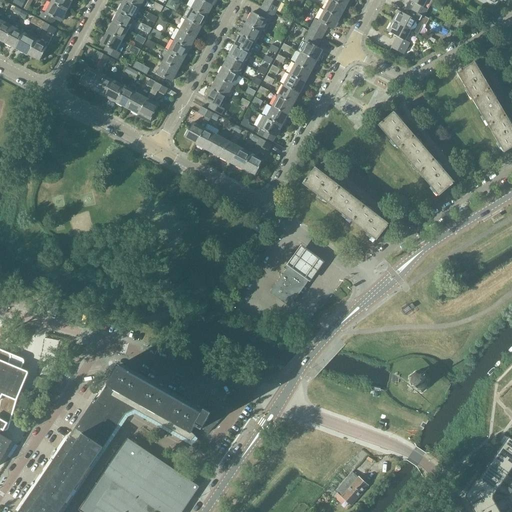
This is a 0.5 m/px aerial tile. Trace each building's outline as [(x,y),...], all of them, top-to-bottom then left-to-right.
[(15,0),(13,3),(22,8),(26,1),(24,0),(15,0)] [(72,0),(71,0),(52,0),(51,3),(67,11),(72,0)] [(125,0),(125,1),(140,9),(144,0),(125,0)] [(169,0),(168,2),(166,6),(176,12),(180,4),(178,3),(179,1),(176,0),(169,0)] [(201,0),(196,0),(192,9),(207,17),(213,6),(201,0)] [(265,0),(264,3),(277,9),(281,2),(282,2),(282,0),(288,0),(289,1),(289,0),(265,0)] [(304,0),(302,0),(297,0),(294,7),(299,10),(304,0)] [(345,8),(330,0),(324,11),(339,19),(345,8)] [(349,0),(329,0),(330,0),(345,8),(348,9),(352,2),(349,1),(349,0)] [(408,0),(415,3),(412,10),(424,16),(428,10),(423,7),(427,0),(408,0)] [(125,1),(119,11),(134,19),(140,9),(125,1)] [(61,22),(67,11),(51,3),(45,14),(43,12),(40,18),(53,24),(55,19),(61,22)] [(152,8),(160,12),(163,7),(155,3),(152,8)] [(163,13),(171,17),(173,12),(165,8),(163,13)] [(192,9),(186,19),(201,27),(207,17),(192,9)] [(261,9),(257,16),(267,21),(270,23),(274,15),(261,9)] [(398,11),(393,21),(410,31),(415,33),(424,16),(412,10),(408,16),(398,11)] [(119,11),(113,22),(128,30),(134,19),(119,11)] [(324,11),(318,21),(318,22),(328,27),(333,30),(339,19),(324,11)] [(252,13),(246,24),(261,32),(267,21),(257,16),(252,13)] [(147,19),(155,23),(157,18),(149,14),(147,19)] [(157,24),(165,28),(168,23),(160,19),(157,24)] [(186,19),(181,30),(195,38),(201,27),(186,19)] [(318,22),(318,21),(315,20),(311,27),(324,34),(328,27),(318,22)] [(0,23),(0,39),(5,42),(13,27),(1,21),(0,23)] [(410,31),(393,21),(387,31),(397,37),(391,48),(403,54),(410,43),(405,40),(410,31)] [(128,30),(113,22),(108,33),(122,41),(128,30)] [(42,28),(42,29),(54,35),(57,29),(51,26),(45,23),(42,28)] [(261,32),(246,24),(240,34),(256,43),(261,32)] [(141,29),(149,34),(152,29),(144,25),(141,29)] [(24,33),(13,27),(5,42),(16,49),(24,33)] [(151,35),(159,39),(162,34),(154,30),(151,35)] [(181,30),(175,41),(190,49),(195,38),(181,30)] [(321,40),(306,32),(301,40),(303,41),(297,51),(301,53),(316,62),(322,51),(317,48),(321,40)] [(16,49),(28,55),(36,40),(24,33),(16,49)] [(102,44),(107,47),(116,52),(117,51),(122,41),(108,33),(102,44)] [(256,43),(240,34),(235,45),(250,53),(256,43)] [(135,40),(143,44),(146,40),(138,35),(135,40)] [(36,40),(28,55),(40,61),(48,46),(36,40)] [(145,45),(153,50),(156,45),(148,40),(145,45)] [(175,41),(169,52),(184,60),(190,49),(175,41)] [(281,49),(288,53),(291,48),(284,44),(281,49)] [(235,45),(229,56),(244,64),(250,53),(235,45)] [(272,45),(269,50),(276,54),(279,49),(272,45)] [(129,51),(137,55),(140,50),(132,46),(129,51)] [(116,52),(107,47),(104,52),(118,59),(121,53),(117,51),(116,52)] [(109,57),(97,51),(94,57),(106,63),(109,57)] [(169,52),(163,63),(178,70),(184,60),(169,52)] [(316,62),(301,53),(295,64),(311,72),(316,62)] [(275,60),(283,64),(285,59),(278,55),(275,60)] [(229,56),(223,67),(238,75),(244,64),(229,56)] [(266,56),(263,60),(270,64),(273,59),(266,56)] [(106,63),(112,66),(115,61),(109,57),(106,63)] [(150,69),(136,62),(133,68),(147,75),(150,69)] [(490,89),(475,62),(457,73),(472,100),(490,89)] [(178,70),(163,63),(157,74),(172,81),(178,70)] [(290,75),(305,83),(311,72),(295,64),(290,75)] [(260,66),(257,71),(265,75),(267,70),(260,66)] [(270,71),(277,74),(280,70),(272,66),(270,71)] [(129,76),(132,70),(126,67),(123,73),(129,76)] [(223,67),(217,77),(232,86),(238,75),(223,67)] [(81,83),(93,89),(101,74),(89,68),(81,83)] [(129,76),(135,79),(138,73),(132,70),(129,76)] [(112,80),(101,74),(93,89),(104,96),(112,80)] [(284,86),(299,94),(305,83),(290,75),(284,86)] [(264,81),(271,85),(274,80),(267,76),(264,81)] [(217,77),(212,88),(227,96),(232,86),(217,77)] [(254,77),(252,82),(259,86),(261,81),(254,77)] [(146,86),(152,90),(156,83),(150,79),(146,86)] [(124,87),(112,80),(104,96),(116,102),(124,87)] [(156,83),(152,90),(164,96),(168,89),(156,83)] [(299,94),(284,86),(278,97),(293,105),(299,94)] [(136,93),(124,87),(116,102),(128,108),(136,93)] [(258,92),(265,96),(268,91),(261,87),(258,92)] [(206,99),(212,102),(221,107),(227,96),(212,88),(206,99)] [(248,88),(246,93),(253,97),(256,92),(248,88)] [(488,126),(506,116),(490,89),(472,100),(488,126)] [(128,108),(139,114),(147,99),(136,93),(128,108)] [(293,105),(278,97),(272,107),(288,115),(293,105)] [(252,103),(260,107),(262,102),(255,98),(252,103)] [(147,99),(139,114),(151,121),(159,105),(147,99)] [(243,99),(240,104),(247,107),(250,103),(243,99)] [(221,107),(212,102),(209,108),(222,115),(225,109),(221,107)] [(288,115),(272,107),(267,118),(282,126),(288,115)] [(399,149),(414,136),(394,112),(378,126),(399,149)] [(488,126),(504,153),(511,148),(511,125),(506,116),(488,126)] [(255,128),(249,125),(248,120),(244,118),(241,125),(247,129),(253,132),(255,128)] [(282,126),(267,118),(261,129),(265,131),(275,137),(276,137),(282,126)] [(185,138),(197,144),(205,129),(193,123),(185,138)] [(197,144),(209,150),(217,135),(205,129),(197,144)] [(275,137),(265,131),(262,137),(273,142),(275,137)] [(209,150),(220,157),(228,142),(217,135),(209,150)] [(260,138),(254,135),(250,141),(257,145),(260,138)] [(435,159),(414,136),(399,149),(419,173),(435,159)] [(257,145),(268,151),(272,145),(260,138),(257,145)] [(220,157),(232,163),(240,148),(228,142),(220,157)] [(252,154),(240,148),(232,163),(244,169),(252,154)] [(244,169),(255,176),(264,160),(257,157),(259,153),(254,150),(252,154),(244,169)] [(419,173),(439,196),(454,183),(435,159),(419,173)] [(340,187),(315,168),(303,184),(327,203),(340,187)] [(365,205),(340,187),(327,203),(352,222),(365,205)] [(352,222),(376,241),(389,224),(365,205),(352,222)] [(286,266),(288,268),(306,281),(308,283),(323,262),(300,246),(286,266)] [(294,262),(273,292),(289,304),(311,274),(294,262)] [(0,462),(12,442),(12,441),(0,434),(0,433),(2,430),(3,430),(4,430),(4,431),(5,431),(6,430),(7,430),(8,429),(8,428),(17,400),(28,374),(28,373),(27,372),(21,369),(23,363),(24,363),(24,362),(24,361),(23,361),(23,360),(22,359),(0,349),(0,462)] [(187,439),(191,441),(195,437),(195,436),(192,433),(196,426),(209,433),(215,426),(213,424),(219,416),(222,419),(225,415),(210,402),(205,409),(204,411),(202,413),(125,370),(124,372),(118,369),(119,367),(118,366),(111,379),(108,385),(107,385),(103,392),(135,409),(145,415),(145,416),(187,439)] [(430,379),(425,372),(416,371),(410,376),(408,385),(414,391),(422,392),(429,387),(430,379)] [(135,409),(103,392),(99,397),(125,414),(135,409)] [(103,448),(122,420),(123,419),(122,419),(125,414),(99,397),(96,401),(94,400),(92,403),(75,428),(82,433),(82,434),(103,448)] [(59,511),(103,448),(82,434),(82,433),(75,428),(18,511),(59,511)] [(508,438),(502,446),(511,452),(511,439),(509,437),(508,437),(508,438)] [(87,498),(79,510),(81,511),(182,511),(199,487),(127,438),(89,494),(89,495),(87,498)] [(511,452),(502,446),(496,454),(511,465),(511,452)] [(508,475),(511,468),(511,465),(496,454),(490,463),(508,475)] [(502,483),(508,475),(490,463),(485,471),(502,483)] [(496,491),(502,483),(485,471),(479,479),(496,491)] [(358,478),(341,496),(352,506),(368,486),(358,478)] [(479,479),(477,478),(476,479),(477,480),(477,479),(480,481),(477,485),(474,483),(467,492),(466,494),(466,495),(465,496),(465,497),(466,497),(466,498),(467,499),(468,501),(472,509),(473,509),(475,508),(477,511),(479,511),(495,503),(493,499),(493,496),(496,491),(479,479)] [(499,511),(500,511),(495,503),(479,511),(499,511)]
